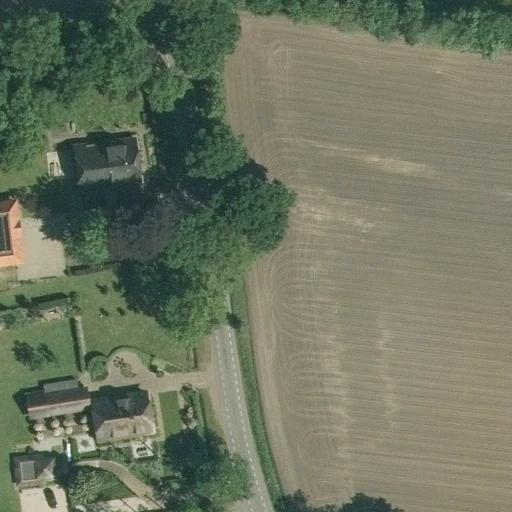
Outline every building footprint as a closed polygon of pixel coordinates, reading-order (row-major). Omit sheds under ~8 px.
[(79,192),(140,184),(134,138),(74,146),(79,192)] [(0,266),(25,263),(17,198),(0,200),(0,266)] [(47,415),(88,408),(85,389),(44,396),(47,415)] [(98,440),(151,431),(145,393),(94,402),(95,404),(92,404),(98,440)] [(89,454),(103,454),(103,441),(89,441),(89,454)] [(42,457),(41,453),(13,455),(15,486),(45,484),(44,480),(56,479),(54,456),(42,457)]
